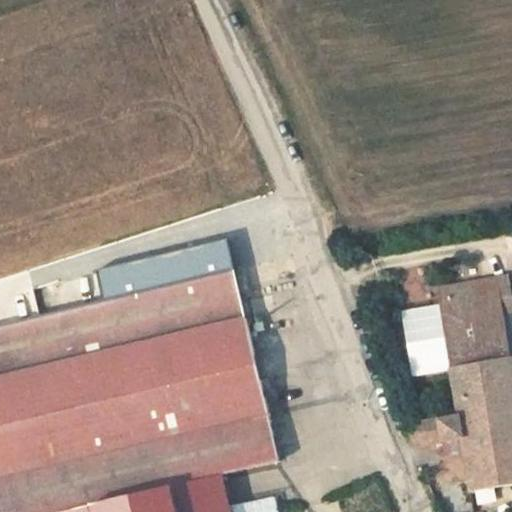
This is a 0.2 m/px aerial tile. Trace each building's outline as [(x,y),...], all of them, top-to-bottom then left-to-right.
[(277,274),(297,267),(280,211),(259,217),(277,274)] [(283,472),(226,249),(59,290),(62,317),(0,333),(0,511),(234,511),(229,484),(283,472)] [(448,303),(459,368),(511,357),(511,332),(503,284),(446,294),(448,303)] [(406,310),(417,375),(459,368),(448,303),(406,310)] [(445,413),(447,421),(426,424),(429,441),(464,434),(469,455),(476,491),(511,484),(511,357),(459,368),(468,415),(459,416),(458,410),(445,413)]
